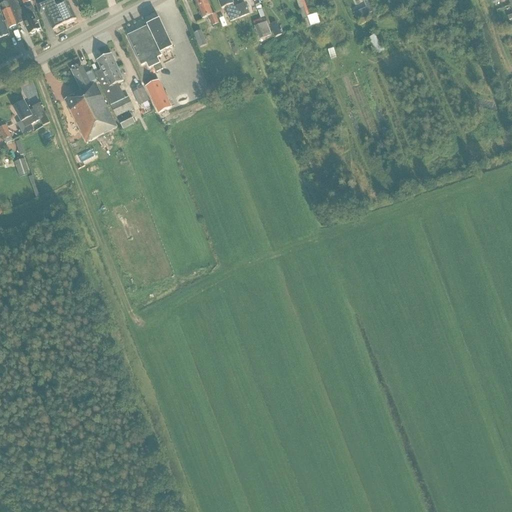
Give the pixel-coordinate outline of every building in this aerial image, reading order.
[(15,0),(7,0),(11,8),(16,24),(23,21),(29,35),(31,34),(32,34),(35,33),(35,32),(40,29),(37,22),(39,21),(32,7),(27,10),(26,7),(21,10),(15,0)] [(46,0),(43,2),(36,4),(41,14),(45,12),(53,29),(53,30),(63,25),(64,24),(53,0),(46,0)] [(58,0),(53,0),(64,24),(66,23),(66,24),(76,19),(66,0),(65,0),(60,2),(58,0)] [(213,26),(219,24),(215,14),(213,15),(206,0),(198,0),(195,1),(202,19),(209,17),(213,26)] [(231,0),(217,0),(219,4),(220,6),(222,9),(223,9),(225,8),(227,13),(228,15),(235,12),(237,18),(238,19),(240,18),(241,18),(247,15),(249,14),(245,4),(245,3),(234,8),(232,5),(234,4),(231,0)] [(295,0),(305,28),(313,26),(304,0),(295,0)] [(7,2),(0,4),(0,5),(3,12),(9,28),(17,25),(16,24),(11,8),(10,9),(7,2)] [(361,10),(364,16),(373,12),(370,6),(361,10)] [(0,38),(9,35),(3,19),(2,19),(0,14),(0,38)] [(272,36),(267,22),(266,22),(265,18),(253,22),(260,40),(272,36)] [(173,48),(159,20),(159,21),(148,26),(148,25),(147,26),(148,27),(127,36),(141,66),(146,64),(149,69),(155,66),(157,72),(163,70),(158,58),(162,56),(161,54),(173,48)] [(270,26),(275,38),(282,35),(277,23),(270,26)] [(200,48),(207,45),(201,31),(194,34),(200,48)] [(379,54),(385,49),(375,35),(369,40),(379,54)] [(118,84),(124,81),(112,55),(97,62),(103,74),(97,77),(111,105),(116,103),(116,104),(111,106),(117,117),(134,109),(128,98),(125,99),(118,84)] [(86,144),(117,128),(95,84),(91,85),(82,66),(71,71),(81,91),(73,95),(74,96),(65,100),(86,144)] [(171,107),(159,81),(146,87),(159,113),(171,107)] [(139,106),(149,100),(144,88),(133,93),(139,106)] [(29,112),(24,102),(14,108),(22,122),(25,129),(40,121),(43,127),(50,123),(40,104),(33,107),(34,110),(29,112)] [(130,114),(118,121),(123,130),(135,123),(130,114)] [(6,125),(0,127),(0,130),(4,140),(11,137),(6,125)] [(43,142),(54,137),(50,127),(39,132),(43,142)] [(25,155),(20,141),(16,142),(21,156),(25,155)] [(20,178),(30,174),(24,159),(15,162),(20,178)]
